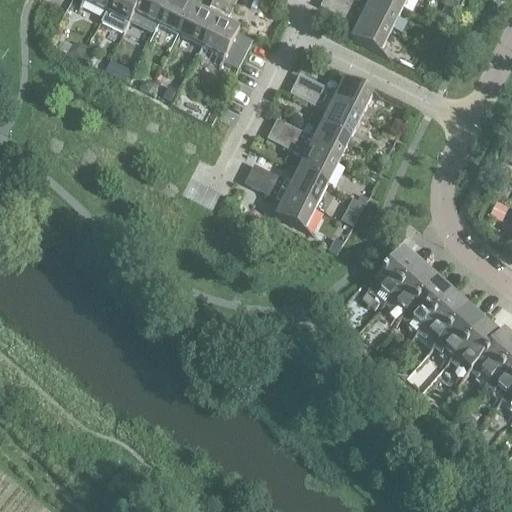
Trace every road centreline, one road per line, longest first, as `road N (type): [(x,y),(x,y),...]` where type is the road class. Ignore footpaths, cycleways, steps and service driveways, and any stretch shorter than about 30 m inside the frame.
road 1 (residential): [(469,122),(445,169),(441,209),(466,254),(511,288)]
road 2 (residential): [(469,122),(293,35)]
road 3 (residential): [(216,190),(293,35)]
